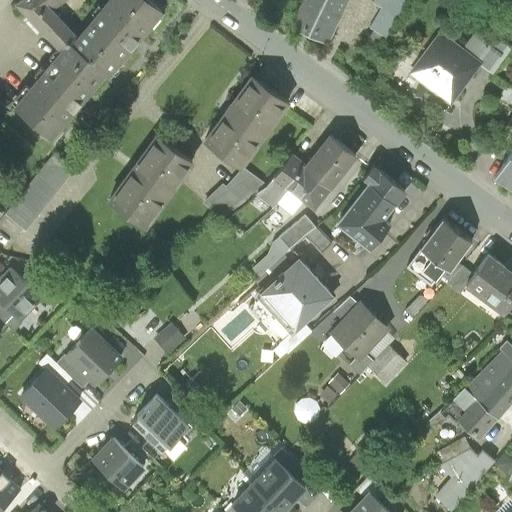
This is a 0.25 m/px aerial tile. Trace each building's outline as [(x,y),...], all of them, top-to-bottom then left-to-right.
[(61,0),(14,0),(13,1),(57,48),(65,38),(69,42),(76,33),(51,7),(61,0)] [(103,0),(76,33),(69,42),(105,72),(107,75),(161,8),(151,0),(103,0)] [(346,0),(302,0),(291,24),(328,41),(346,0)] [(403,0),(374,0),(374,1),(381,5),(370,26),(384,34),(403,0)] [(482,58),(479,63),(493,74),(511,48),(511,44),(481,21),(463,44),(482,58)] [(463,44),(440,27),(407,70),(449,102),(479,63),(482,58),(463,44)] [(49,136),(105,72),(69,42),(65,38),(57,48),(10,102),(49,136)] [(249,72),(201,139),(241,168),(289,101),(249,72)] [(357,154),(328,131),(302,164),(331,187),(357,154)] [(193,160),(156,132),(106,198),(144,226),(193,160)] [(511,148),(494,178),(511,189),(511,148)] [(331,187),(302,164),(288,153),(271,176),(286,188),(314,209),(331,187)] [(75,170),(55,154),(7,212),(27,228),(75,170)] [(367,180),(356,193),(384,217),(406,190),(372,162),(361,175),(367,180)] [(265,185),(241,168),(226,185),(221,181),(202,202),(220,217),(254,192),(265,185)] [(286,188),(271,176),(265,185),(254,192),(271,206),(286,188)] [(390,222),(384,217),(356,193),(334,219),(338,222),(346,229),(368,248),(390,222)] [(287,218),(271,206),(262,216),(277,229),(287,218)] [(315,225),(305,213),(279,234),(289,246),(304,234),(315,225)] [(338,222),(334,219),(330,213),(315,225),(304,234),(322,252),(331,242),(337,239),(330,232),(338,222)] [(472,239),(442,216),(419,246),(432,255),(421,267),(433,277),(439,270),(444,265),(448,268),(456,259),(472,239)] [(346,229),(337,239),(358,261),(368,248),(346,229)] [(278,256),(289,246),(279,234),(268,244),(278,256)] [(511,301),(511,271),(488,253),(473,272),(464,283),(502,313),(511,301)] [(335,297),(298,255),(254,294),(288,331),(291,335),(305,323),(335,297)] [(444,265),(439,270),(448,279),(462,264),(456,259),(448,268),(444,265)] [(464,283),(473,272),(462,264),(448,279),(445,281),(459,291),(464,283)] [(47,296),(19,270),(0,290),(0,296),(25,320),(47,296)] [(421,292),(405,309),(413,317),(429,300),(421,292)] [(340,317),(356,301),(349,294),(332,310),(340,317)] [(389,326),(359,298),(356,301),(340,317),(328,330),(355,356),(358,359),(365,351),(389,326)] [(305,323),(291,335),(288,331),(277,341),(286,352),(311,329),(305,323)] [(125,359),(97,329),(70,354),(99,384),(125,359)] [(498,346),(500,347),(511,357),(511,342),(506,338),(498,346)] [(388,343),(372,359),(367,364),(385,382),(406,360),(388,343)] [(511,396),(511,357),(500,347),(464,384),(496,414),(511,396)] [(358,359),(355,356),(349,362),(361,372),(367,364),(372,359),(365,351),(358,359)] [(83,401),(50,368),(24,395),(58,427),(83,401)] [(349,382),(337,371),(328,381),(340,392),(349,382)] [(496,414),(464,384),(450,399),(461,411),(456,416),(477,435),(496,414)] [(190,426),(160,392),(137,413),(167,446),(190,426)] [(147,464),(117,436),(99,456),(129,484),(147,464)] [(470,447),(465,436),(436,450),(441,462),(453,473),(435,493),(450,507),(495,457),(482,448),(477,454),(470,447)] [(281,459),(260,479),(288,508),(309,488),(281,459)] [(0,468),(0,508),(20,487),(0,468)] [(250,511),(284,511),(288,508),(260,479),(239,500),(250,511)] [(391,511),(370,490),(347,511),(391,511)] [(45,511),(34,501),(24,511),(45,511)]
